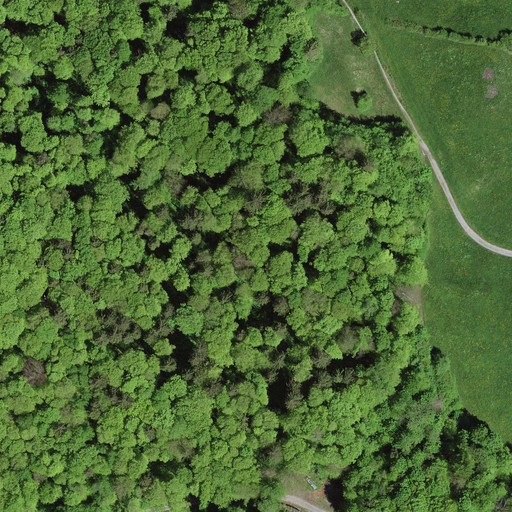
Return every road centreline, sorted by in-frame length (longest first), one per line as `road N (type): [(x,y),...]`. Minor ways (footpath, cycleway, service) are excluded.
road 1 (track): [(322,511),(265,496),(144,511)]
road 2 (track): [(511,254),(464,225),(418,136)]
